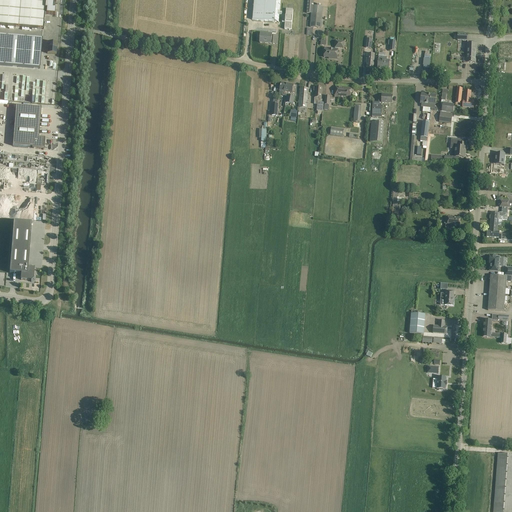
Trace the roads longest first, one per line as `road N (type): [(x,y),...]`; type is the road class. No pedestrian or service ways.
road 1 (unclassified): [(452,511),(487,82)]
road 2 (unclassified): [(487,82),(322,76),(120,37)]
road 3 (unclassified): [(0,295),(40,301),(49,291),(73,0)]
